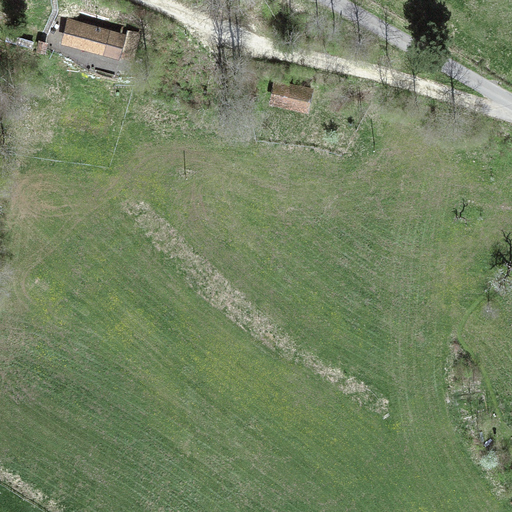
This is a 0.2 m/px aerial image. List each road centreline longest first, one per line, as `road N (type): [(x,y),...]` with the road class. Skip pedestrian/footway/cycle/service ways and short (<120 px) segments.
road 1 (track): [(487,93),(219,41),(123,0)]
road 2 (track): [(511,113),(334,0)]
